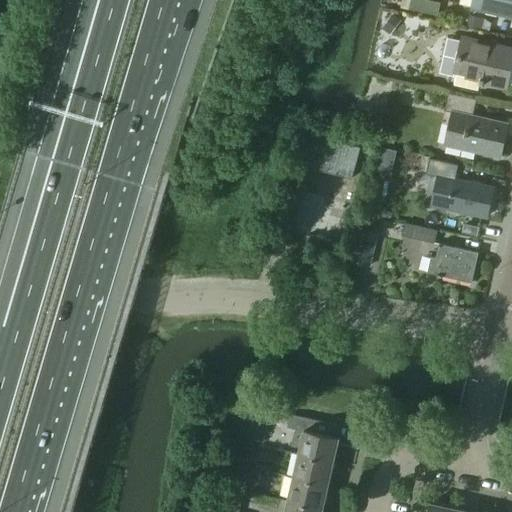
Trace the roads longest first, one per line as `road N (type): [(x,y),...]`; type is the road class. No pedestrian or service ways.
road 1 (motorway): [(14,511),(164,0)]
road 2 (unclassified): [(498,336),(258,304),(125,304),(0,269)]
road 3 (motorway): [(114,0),(0,395)]
road 4 (residential): [(467,471),(498,336)]
road 5 (residential): [(375,511),(395,466),(467,471)]
